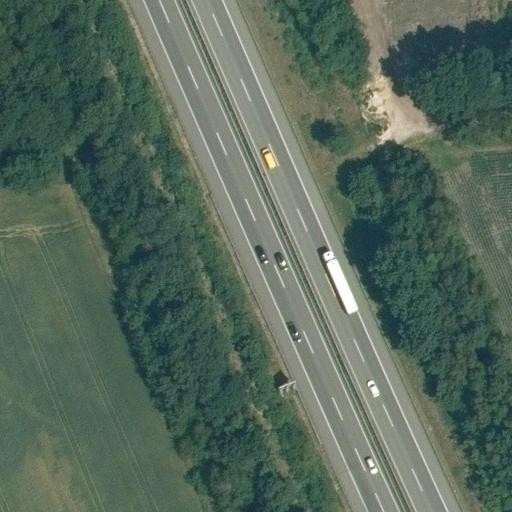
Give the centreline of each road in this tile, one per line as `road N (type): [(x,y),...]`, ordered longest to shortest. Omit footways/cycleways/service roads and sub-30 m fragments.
road 1 (motorway): [(432,511),(202,0)]
road 2 (motorway): [(152,0),(379,511)]
road 3 (unclassified): [(382,92),(413,130),(511,121)]
